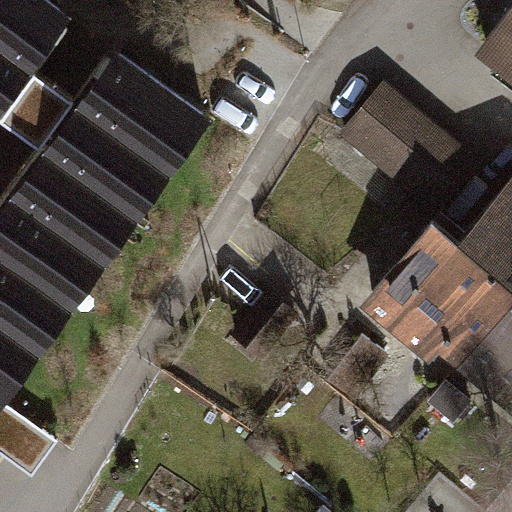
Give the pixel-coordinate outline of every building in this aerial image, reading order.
[(0,0),(0,130),(83,16),(61,0),(0,0)] [(511,0),(472,55),(511,84),(511,0)] [(224,120),(127,51),(0,227),(0,402),(13,412),(224,120)] [(384,83),(344,129),(437,207),(476,161),(384,83)] [(431,221),(368,301),(511,415),(511,165),(453,239),(431,221)]
